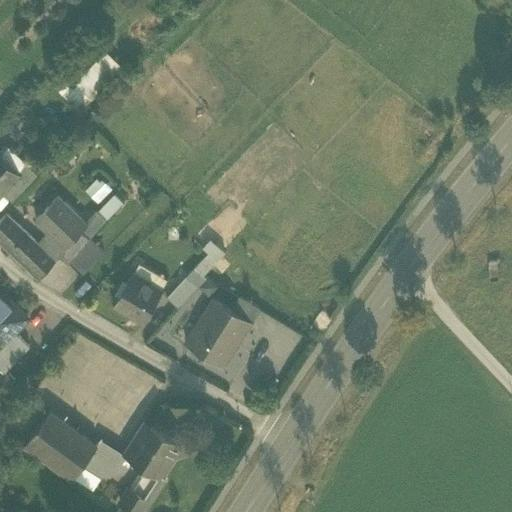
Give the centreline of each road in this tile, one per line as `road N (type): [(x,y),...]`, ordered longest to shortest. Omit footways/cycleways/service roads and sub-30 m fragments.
road 1 (residential): [(291,438),(36,294),(0,257)]
road 2 (primary): [(406,270),(291,438)]
road 3 (primary): [(511,137),(406,270)]
road 4 (residential): [(511,381),(406,270)]
